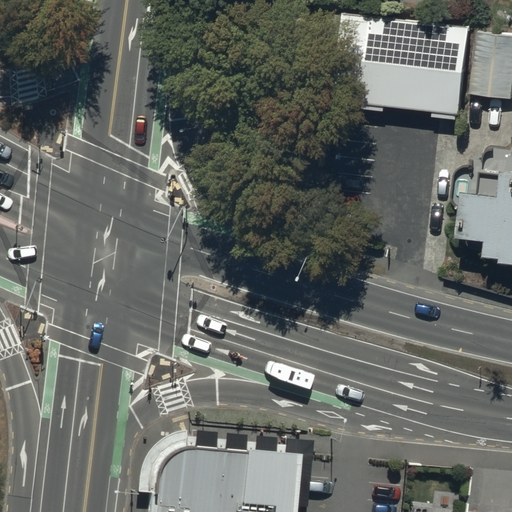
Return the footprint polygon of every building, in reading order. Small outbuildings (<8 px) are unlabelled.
[(257,0),(208,0),(207,17),(256,21),(257,0)] [(459,116),(468,19),(343,6),(333,102),(385,108),(386,101),(431,106),(430,113),(459,116)] [(510,96),(511,81),(511,33),(475,29),(467,90),(510,96)] [(499,188),(462,184),(457,229),(486,232),(484,247),(500,249),(499,253),(511,254),(511,165),(502,164),(499,188)] [(148,489),(146,511),(288,511),(289,511),(290,499),(291,486),(292,472),(294,454),(294,449),(280,448),(271,447),(251,445),(241,445),(221,443),(212,442),(192,441),(181,441),(176,442),(171,444),(166,447),(162,451),(159,454),(155,460),(153,465),(151,470),(149,479),(148,489)]
